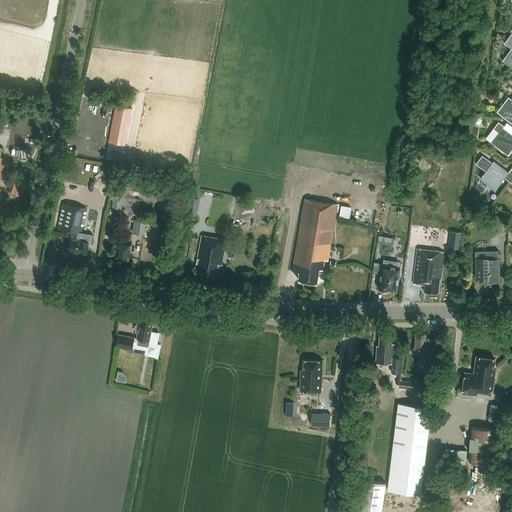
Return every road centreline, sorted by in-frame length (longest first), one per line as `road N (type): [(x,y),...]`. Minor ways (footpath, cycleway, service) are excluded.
road 1 (secondary): [(511,312),(274,308),(24,274)]
road 2 (unclassified): [(24,274),(82,0)]
